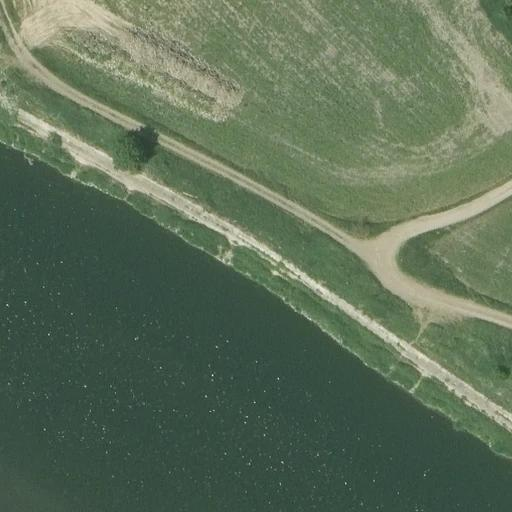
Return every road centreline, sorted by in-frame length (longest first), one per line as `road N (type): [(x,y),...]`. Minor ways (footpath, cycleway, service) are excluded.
road 1 (track): [(378,258),(66,94),(21,56),(0,8)]
road 2 (track): [(511,325),(403,286),(383,274),(378,258)]
road 3 (track): [(511,189),(393,238),(378,258)]
